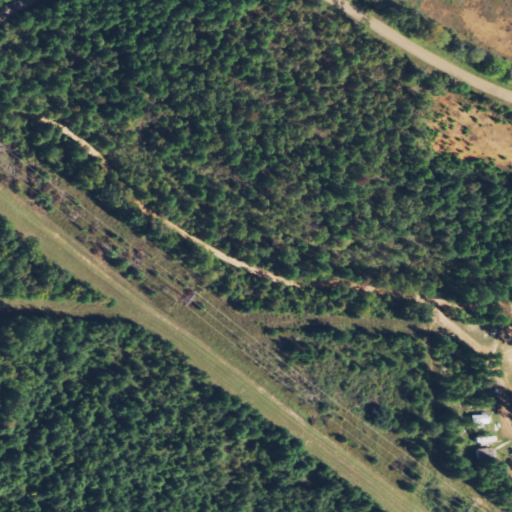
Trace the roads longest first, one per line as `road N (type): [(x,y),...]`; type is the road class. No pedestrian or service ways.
road 1 (residential): [(34,0),(392,35)]
road 2 (residential): [(392,35),(511,96)]
